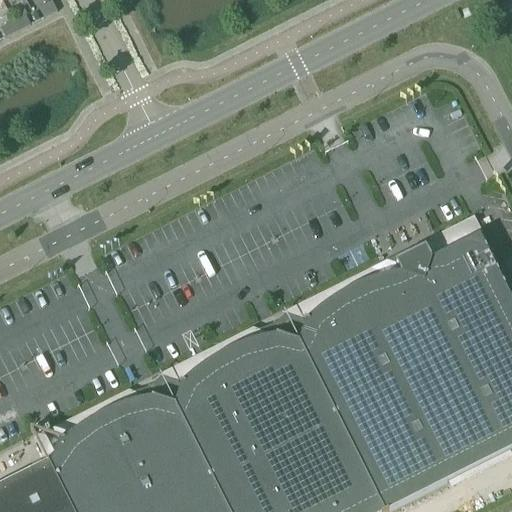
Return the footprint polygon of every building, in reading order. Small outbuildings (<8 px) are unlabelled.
[(44,20),(57,13),(52,3),(39,10),(44,20)] [(18,33),(30,27),(25,17),(13,23),(18,33)] [(5,39),(18,33),(13,23),(0,30),(5,39)] [(392,511),(511,452),(511,303),(479,238),(434,261),(431,260),(426,250),(395,265),(401,275),(401,276),(396,276),(384,279),(372,283),(361,287),(350,292),(339,298),(329,304),(320,311),(311,319),(307,323),(305,322),(304,323),(306,324),(299,345),(277,337),(276,338),(271,339),(260,342),(248,345),(237,349),(226,354),(215,360),(205,367),(195,374),(186,382),(183,385),(180,385),(180,386),(182,386),(175,407),(152,400),(152,401),(147,401),(135,404),(124,408),(113,412),(102,417),(91,423),(81,429),(71,436),(64,443),(58,441),(58,442),(53,462),(49,465),(47,462),(46,462),(48,465),(71,511),(392,511)] [(0,511),(71,511),(48,465),(46,462),(45,462),(47,466),(0,489),(0,511)]
